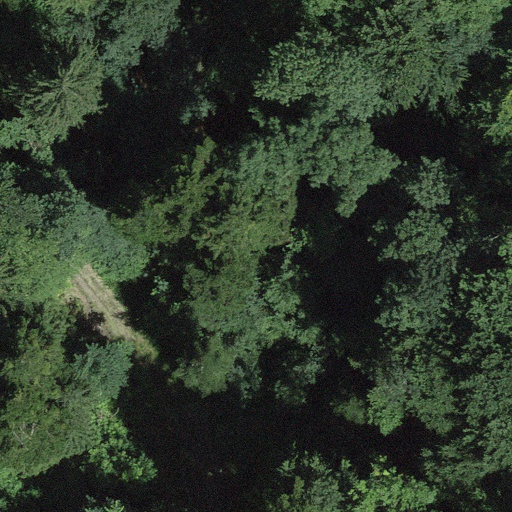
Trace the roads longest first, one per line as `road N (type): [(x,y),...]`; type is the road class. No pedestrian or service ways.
road 1 (track): [(333,0),(398,158),(470,441)]
road 2 (track): [(0,124),(154,370),(218,511)]
